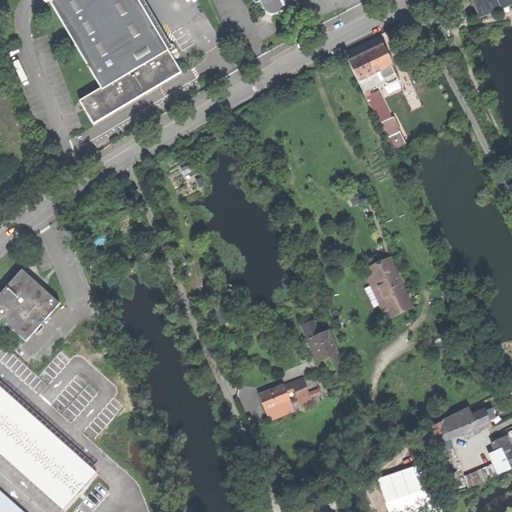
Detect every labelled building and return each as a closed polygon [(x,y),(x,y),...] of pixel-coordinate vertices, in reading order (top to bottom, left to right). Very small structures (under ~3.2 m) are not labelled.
[(79,100),(92,123),(180,72),(173,59),(165,46),(138,0),(50,0),(50,1),(100,87),(79,100)] [(253,0),(255,3),(260,1),(264,9),(268,7),(276,11),(277,13),(285,10),(287,14),(300,8),(296,0),(253,0)] [(471,0),(477,14),(511,0),(471,0)] [(434,30),(441,44),(448,40),(441,26),(434,30)] [(170,43),(165,46),(173,59),(178,56),(178,53),(173,44),(170,43)] [(398,80),(382,46),(367,53),(372,62),(375,61),(380,72),(358,82),(362,91),(383,81),(386,86),(398,80)] [(372,62),(367,53),(348,62),(358,82),(380,72),(375,61),(372,62)] [(451,57),(459,73),(466,69),(458,53),(451,57)] [(457,73),(485,128),(493,124),(466,69),(459,73),(457,73)] [(365,96),(392,154),(408,146),(393,116),(390,118),(377,91),(365,96)] [(119,258),(122,265),(131,261),(128,254),(119,258)] [(371,276),(379,293),(399,284),(387,259),(367,268),(371,276)] [(0,316),(26,341),(61,302),(22,269),(0,293),(0,316)] [(381,314),(387,310),(379,293),(371,276),(365,279),(381,314)] [(399,284),(379,293),(387,310),(391,318),(411,309),(399,284)] [(306,340),(317,335),(311,321),(300,326),(306,340)] [(317,335),(306,340),(316,363),(330,358),(337,354),(327,331),(317,335)] [(334,367),(341,364),(337,354),(330,358),(334,367)] [(329,375),(334,386),(347,380),(342,369),(329,375)] [(283,389),(259,399),(265,412),(289,402),(307,394),(302,381),(283,389)] [(283,389),(282,386),(258,396),(259,399),(283,389)] [(289,402),(265,412),(269,422),(293,412),(289,402)] [(450,437),(462,435),(456,421),(467,416),(472,430),(473,429),(479,427),(489,422),(483,407),(468,414),(466,409),(431,426),(448,495),(467,487),(465,477),(463,470),(458,471),(450,437)] [(472,430),(467,416),(456,421),(462,435),(472,430)] [(511,445),(508,435),(496,441),(497,442),(502,440),(509,455),(511,454),(511,445)] [(497,442),(496,441),(496,439),(489,442),(497,461),(493,462),(498,474),(508,469),(505,461),(510,458),(509,455),(502,440),(497,442)] [(10,470),(17,477),(38,452),(31,446),(10,470)] [(73,483),(105,511),(135,477),(104,449),(73,483)] [(493,462),(465,477),(467,487),(498,474),(493,462)] [(424,463),(382,477),(393,511),(436,511),(440,511),(424,463)] [(0,511),(14,511),(29,496),(0,470),(0,511)] [(278,492),(280,499),(291,494),(288,488),(278,492)]
